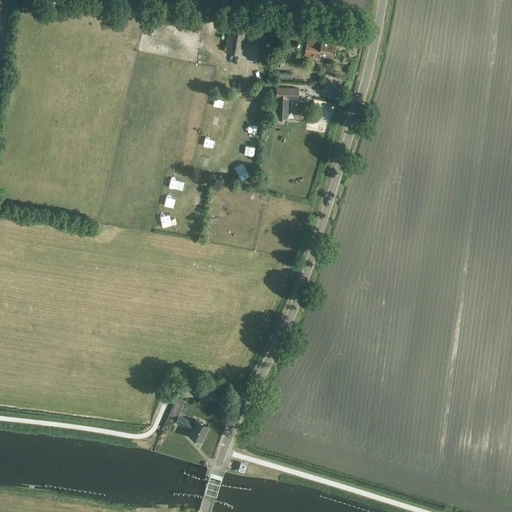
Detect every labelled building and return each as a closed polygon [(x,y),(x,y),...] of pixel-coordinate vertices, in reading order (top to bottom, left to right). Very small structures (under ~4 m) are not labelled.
[(220,17),(219,29),(228,31),(227,39),(225,47),(225,52),(241,54),(242,49),(246,18),(230,16),(229,18),(220,17)] [(269,21),(266,36),(269,37),(267,49),(286,51),(288,39),(300,41),(302,26),(269,21)] [(329,42),(307,38),(303,57),(318,59),(319,53),(334,56),(337,41),(330,40),(329,42)] [(298,89),(276,87),(276,98),(278,98),(277,119),(287,119),(288,98),(298,99),(298,89)] [(222,103),(239,106),(241,94),(234,93),(235,92),(225,90),(222,103)] [(259,110),(269,112),(271,101),(262,99),(259,110)] [(228,126),(232,115),(220,111),(216,122),(228,126)] [(249,170),(252,175),(261,170),(258,166),(249,170)] [(192,187),(195,178),(180,174),(178,184),(192,187)] [(172,223),(186,221),(185,211),(170,213),(172,223)] [(172,430),(175,422),(191,429),(188,435),(202,441),(209,425),(195,419),(194,422),(178,415),(185,400),(177,396),(163,427),(172,430)] [(233,429),(242,433),(248,418),(239,414),(233,429)]
